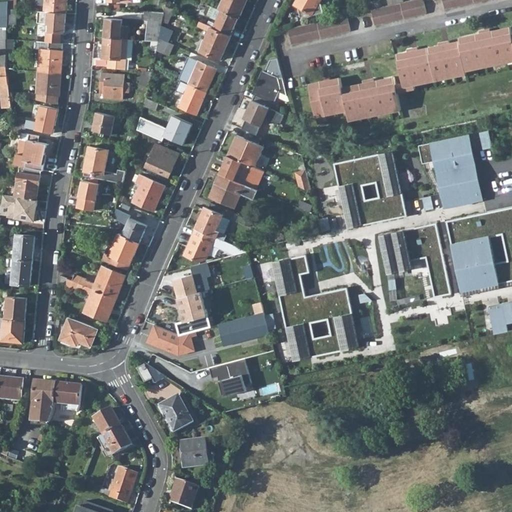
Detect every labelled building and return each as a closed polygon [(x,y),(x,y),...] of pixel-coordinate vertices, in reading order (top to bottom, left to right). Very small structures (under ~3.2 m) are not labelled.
[(0,14),(0,15),(8,14),(8,8),(8,0),(0,1),(0,14)] [(8,0),(8,8),(16,9),(16,0),(8,0)] [(44,0),(45,5),(44,11),(66,13),(67,0),(44,0)] [(223,0),(219,9),(221,10),(239,18),(247,0),(223,0)] [(297,0),(295,4),(298,5),(300,17),(312,15),(313,15),(324,12),(332,10),(330,2),(319,5),(321,0),(297,0)] [(427,13),(423,0),(411,0),(404,2),(401,2),(389,5),(372,9),(375,25),(427,13)] [(443,0),(445,9),(484,0),(443,0)] [(232,35),(239,18),(221,10),(219,9),(207,3),(203,11),(204,14),(217,20),(215,23),(209,20),(207,24),(232,35)] [(166,6),(165,12),(163,21),(168,24),(174,9),(166,6)] [(8,8),(8,14),(7,24),(16,24),(17,9),(16,9),(8,8)] [(341,16),(347,15),(350,14),(349,8),(339,10),(339,11),(341,16)] [(65,32),(66,13),(44,11),(38,11),(38,22),(48,23),(47,30),(65,32)] [(163,21),(165,12),(148,11),(145,11),(144,20),(148,20),(145,41),(159,42),(159,38),(162,25),(163,21)] [(288,29),(292,44),(351,31),(347,15),(341,16),(331,18),(288,29)] [(106,18),(104,37),(121,39),(122,19),(106,18)] [(221,60),(232,35),(207,24),(200,21),(198,26),(210,32),(201,51),(221,60)] [(174,31),(162,25),(159,38),(169,42),(174,31)] [(403,82),(404,88),(415,85),(467,75),(466,72),(511,62),(511,31),(511,26),(490,30),(480,33),(459,37),(459,41),(449,43),(438,45),(418,49),(407,51),(397,53),(403,82)] [(123,39),(121,39),(104,37),(103,57),(108,58),(108,68),(126,69),(127,59),(122,59),(123,39)] [(169,42),(159,38),(159,42),(157,50),(169,55),(174,45),(169,42)] [(15,39),(7,39),(6,51),(14,51),(15,39)] [(133,40),(123,39),(122,59),(127,59),(132,59),(133,40)] [(33,41),(33,48),(40,48),(38,71),(61,73),(63,50),(62,50),(63,43),(33,41)] [(179,80),(189,84),(207,92),(217,69),(189,57),(179,80)] [(60,96),(61,73),(38,71),(37,94),(32,93),(32,92),(22,91),(22,96),(58,104),(59,96),(60,96)] [(140,85),(139,92),(146,94),(147,87),(149,87),(153,71),(142,71),(139,84),(140,85)] [(265,72),(253,100),(271,108),(276,95),(287,100),(289,99),(283,77),(279,78),(273,75),(265,72)] [(101,73),(100,90),(104,90),(103,97),(123,99),(124,92),(124,82),(125,74),(101,73)] [(0,76),(0,94),(1,108),(12,107),(10,93),(7,75),(0,76)] [(309,83),(316,118),(347,111),(349,121),(401,111),(398,93),(396,84),(394,76),(374,80),(363,82),(342,87),(340,77),(330,79),(319,81),(309,83)] [(396,84),(398,93),(416,89),(415,85),(404,88),(403,82),(396,84)] [(197,114),(207,92),(189,84),(179,106),(197,114)] [(146,98),(144,106),(155,111),(159,103),(146,98)] [(271,108),(253,100),(245,118),(247,118),(242,128),(257,135),(262,125),(265,118),(281,125),(285,115),(271,108)] [(3,128),(22,132),(24,132),(26,127),(53,133),(59,109),(41,105),(37,121),(35,119),(27,117),(26,119),(14,116),(13,119),(12,122),(11,123),(3,126),(3,128)] [(97,112),(93,130),(112,134),(116,116),(97,112)] [(168,128),(141,117),(138,130),(163,141),(165,136),(184,144),(193,124),(173,115),(168,128)] [(489,130),(480,132),(483,149),(492,147),(489,130)] [(29,134),(24,132),(22,132),(15,164),(20,165),(42,169),(43,170),(46,157),(44,157),(47,143),(38,141),(39,136),(29,134)] [(228,155),(255,167),(261,153),(264,146),(237,134),(228,155)] [(470,134),(419,145),(423,163),(434,161),(444,208),(484,200),(476,166),(470,134)] [(157,143),(147,166),(169,176),(179,153),(157,143)] [(90,146),(84,175),(123,183),(127,171),(118,169),(117,173),(105,171),(110,150),(90,146)] [(394,150),(335,162),(348,228),(408,216),(394,150)] [(261,153),(255,167),(261,169),(266,156),(261,153)] [(255,167),(228,155),(220,173),(250,186),(256,189),(265,171),(261,169),(255,167)] [(37,200),(42,169),(20,165),(15,196),(37,200)] [(295,172),(298,186),(312,192),(306,169),(295,172)] [(256,189),(250,186),(220,173),(209,196),(235,207),(241,193),(254,199),(258,190),(256,189)] [(141,184),(133,201),(154,211),(166,186),(140,174),(140,176),(135,174),(133,180),(141,184)] [(83,180),(78,207),(94,211),(100,184),(83,180)] [(37,200),(15,196),(5,195),(4,204),(11,205),(9,216),(37,220),(39,200),(37,200)] [(431,196),(423,197),(425,210),(434,208),(431,196)] [(195,228),(224,241),(227,235),(225,234),(217,229),(223,216),(223,214),(205,206),(195,228)] [(511,206),(487,212),(447,220),(462,291),(511,280),(511,206)] [(127,225),(123,235),(140,242),(147,225),(130,218),(132,215),(117,208),(114,217),(122,222),(127,225)] [(223,216),(217,229),(225,234),(231,220),(223,216)] [(328,217),(320,219),(322,231),(331,229),(328,217)] [(380,235),(388,274),(413,268),(412,260),(426,257),(435,297),(452,293),(437,222),(380,235)] [(224,241),(195,228),(184,254),(199,261),(207,259),(214,243),(222,247),(221,249),(230,253),(233,244),(224,241)] [(17,233),(14,258),(33,260),(36,235),(17,233)] [(128,270),(140,242),(123,235),(119,233),(113,248),(110,255),(105,253),(102,260),(128,270)] [(248,251),(233,244),(230,253),(234,254),(238,253),(248,251)] [(306,254),(273,262),(293,361),(360,347),(347,287),(306,296),(301,274),(310,272),(306,254)] [(6,257),(6,265),(14,266),(14,258),(6,257)] [(12,283),(31,285),(33,260),(14,258),(14,266),(13,272),(7,272),(7,277),(7,278),(7,279),(8,281),(9,282),(11,283),(12,283)] [(102,265),(95,283),(86,280),(87,278),(75,273),(72,280),(117,298),(126,275),(102,265)] [(177,323),(180,334),(190,332),(205,328),(202,317),(208,315),(199,283),(192,285),(190,275),(189,272),(173,277),(185,321),(177,323)] [(190,275),(192,285),(199,283),(197,273),(190,275)] [(108,321),(117,298),(72,280),(67,278),(67,286),(77,291),(78,289),(91,294),(84,311),(108,321)] [(365,293),(359,294),(361,303),(372,300),(365,293)] [(8,295),(6,317),(26,319),(28,297),(8,295)] [(511,301),(489,307),(494,333),(511,328),(511,301)] [(219,324),(224,345),(270,333),(269,330),(265,315),(264,312),(219,324)] [(273,313),(265,315),(269,330),(276,328),(273,313)] [(202,317),(205,328),(211,326),(208,315),(202,317)] [(0,329),(0,339),(23,342),(26,319),(6,317),(0,316),(0,320),(4,321),(3,330),(0,329)] [(70,317),(61,339),(78,345),(80,341),(92,346),(98,329),(70,317)] [(180,334),(154,323),(147,342),(178,354),(195,350),(190,332),(180,334)] [(246,359),(210,369),(213,378),(218,376),(223,395),(247,389),(246,384),(252,382),(246,359)] [(143,361),(145,365),(153,378),(155,383),(167,376),(143,361)] [(146,382),(153,378),(145,365),(138,369),(146,382)] [(25,380),(0,377),(0,398),(23,401),(25,380)] [(55,410),(56,403),(57,383),(36,381),(33,421),(50,423),(55,410)] [(57,383),(56,403),(69,405),(69,411),(77,412),(80,407),(82,385),(57,383)] [(160,405),(175,432),(194,422),(180,395),(160,405)] [(296,396),(231,410),(235,425),(299,411),(296,396)] [(94,418),(104,435),(121,425),(112,407),(94,418)] [(262,511),(246,506),(243,511),(491,511),(511,507),(511,457),(503,423),(482,428),(495,478),(499,494),(464,502),(448,441),(428,446),(444,508),(429,511),(344,511),(333,466),(311,472),(321,511),(262,511)] [(121,425),(104,435),(100,437),(105,445),(108,443),(110,447),(114,455),(133,445),(121,425)] [(34,452),(34,450),(27,448),(30,436),(28,435),(30,429),(20,426),(14,447),(34,452)] [(100,437),(98,438),(105,450),(110,447),(108,443),(105,445),(100,437)] [(183,441),(186,468),(209,465),(215,464),(213,453),(208,454),(206,438),(183,441)] [(376,496),(420,485),(416,468),(431,464),(429,458),(382,470),(380,460),(367,464),(376,496)] [(112,490),(102,487),(100,492),(128,503),(138,473),(120,467),(112,490)] [(40,469),(37,476),(46,479),(47,478),(58,483),(54,489),(63,492),(70,481),(67,479),(56,476),(49,473),(40,469)] [(216,470),(211,484),(221,488),(228,469),(216,470)] [(70,473),(67,479),(70,481),(78,484),(81,477),(70,473)] [(178,479),(170,502),(192,509),(200,487),(178,479)] [(93,490),(100,492),(102,487),(95,484),(93,490)] [(54,489),(47,502),(56,505),(63,492),(54,489)] [(72,511),(114,511),(115,511),(84,501),(82,507),(75,504),(72,511)] [(51,511),(56,505),(47,502),(42,511),(51,511)]
